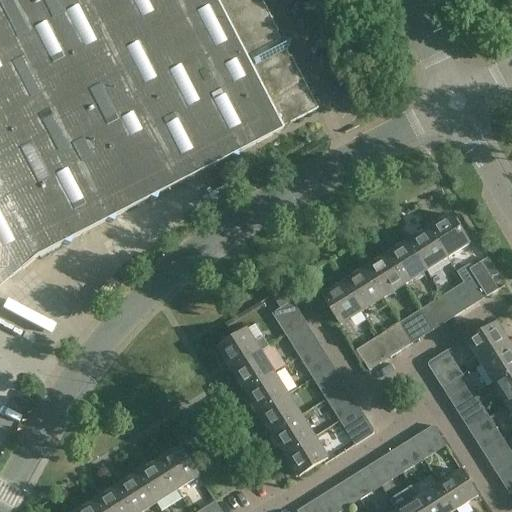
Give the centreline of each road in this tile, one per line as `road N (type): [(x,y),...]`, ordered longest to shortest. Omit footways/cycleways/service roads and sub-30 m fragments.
road 1 (unclassified): [(8,511),(139,306),(225,236),(455,104)]
road 2 (residential): [(268,511),(393,432)]
road 3 (residential): [(502,511),(436,406)]
